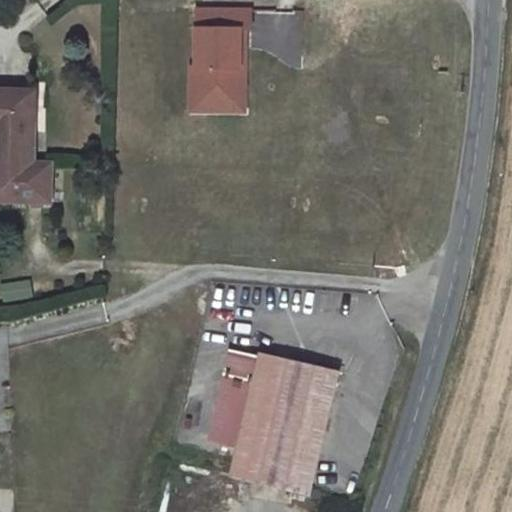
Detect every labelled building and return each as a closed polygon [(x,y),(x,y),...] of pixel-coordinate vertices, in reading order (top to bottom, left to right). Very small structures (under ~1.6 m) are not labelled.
[(251,29),(251,10),(197,10),(196,67),(196,105),(221,105),(221,98),(240,99),(241,29),(246,29),(251,29)] [(263,13),(263,58),(302,57),(301,13),(263,13)] [(196,105),(196,67),(192,67),(191,111),(246,112),(246,29),(241,29),(240,99),(221,98),(221,105),(196,105)] [(35,91),(0,90),(0,201),(51,202),(51,164),(34,164),(35,91)] [(310,495),(339,372),(262,353),(261,357),(231,350),(220,394),(250,402),(240,447),(233,476),(310,495)] [(250,402),(220,394),(209,439),(240,447),(250,402)]
